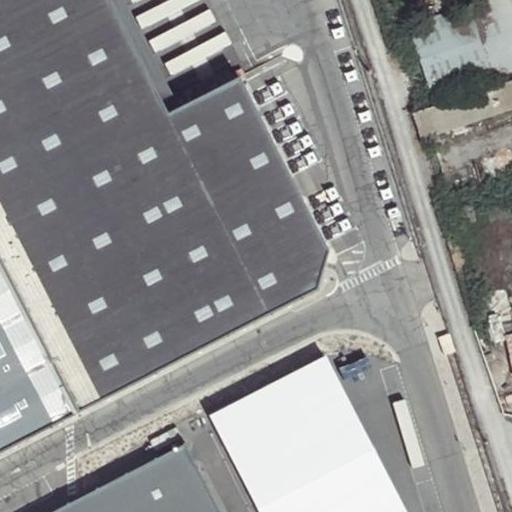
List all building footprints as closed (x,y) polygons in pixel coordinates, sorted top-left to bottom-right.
[(0,0),(0,454),(317,293),(329,254),(239,79),(169,115),(110,0),(0,0)] [(511,0),(479,0),(465,5),(489,78),(511,70),(511,0)] [(489,78),(465,5),(409,25),(433,97),(489,78)] [(511,79),(413,113),(420,139),(511,108),(511,79)] [(449,334),(438,338),(444,356),(455,352),(449,334)] [(408,511),(326,354),(208,415),(258,511),(408,511)] [(222,511),(188,445),(58,511),(222,511)]
